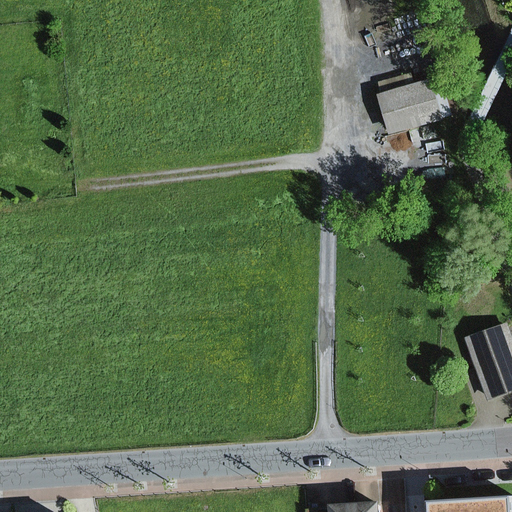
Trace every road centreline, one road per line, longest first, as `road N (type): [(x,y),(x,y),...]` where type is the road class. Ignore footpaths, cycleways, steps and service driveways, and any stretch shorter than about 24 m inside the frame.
road 1 (residential): [(511,441),(0,474)]
road 2 (track): [(326,453),(324,0)]
road 3 (track): [(330,161),(90,187)]
